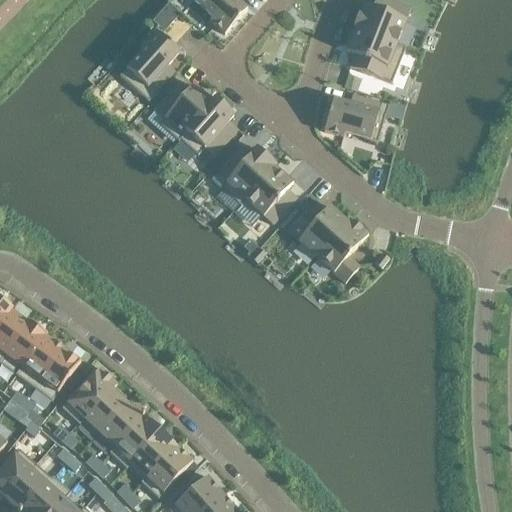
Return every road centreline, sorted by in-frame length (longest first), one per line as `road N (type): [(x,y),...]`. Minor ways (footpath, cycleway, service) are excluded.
road 1 (residential): [(0,262),(90,319),(156,374),(283,511)]
road 2 (residential): [(494,249),(486,367),(495,511)]
road 3 (residential): [(296,140),(379,213),(415,227)]
road 4 (residential): [(337,0),(296,140)]
